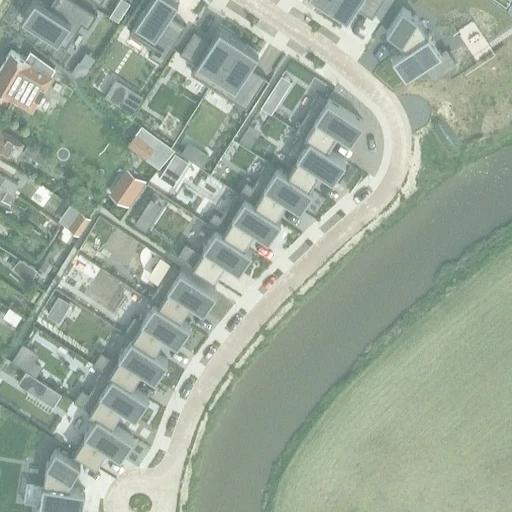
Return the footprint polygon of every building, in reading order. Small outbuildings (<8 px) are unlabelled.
[(37,0),(33,0),(22,18),(66,47),(81,23),(88,27),(97,14),(75,0),(52,0),(48,7),(37,0)] [(176,0),(149,0),(129,32),(153,48),(149,54),(162,62),(186,25),(169,14),(178,1),(176,0)] [(331,0),(327,7),(347,19),(355,6),(372,17),(382,0),(331,0)] [(402,7),(386,32),(402,42),(406,47),(392,56),(405,76),(425,64),(433,77),(455,63),(445,48),(440,52),(418,17),(402,7)] [(194,30),(180,53),(196,63),(191,72),(210,84),(239,40),(219,28),(211,41),(194,30)] [(239,40),(210,84),(246,108),(266,77),(249,66),(258,53),(239,40)] [(29,60),(30,59),(11,48),(0,65),(0,108),(8,95),(9,95),(9,94),(31,107),(51,73),(29,60)] [(282,74),(261,105),(271,112),(292,82),(282,74)] [(319,93),(296,130),(300,133),(301,132),(326,149),(327,148),(337,133),(350,142),(363,122),(319,93)] [(0,144),(1,144),(15,152),(22,140),(0,127),(0,144)] [(136,132),(128,144),(144,156),(153,144),(136,132)] [(287,172),(286,173),(308,187),(309,186),(309,187),(319,171),(332,180),(345,160),(327,148),(326,149),(301,132),(300,133),(288,151),(297,156),(287,172)] [(189,137),(181,149),(203,164),(211,152),(189,137)] [(29,142),(23,151),(45,165),(50,158),(36,149),(37,147),(29,142)] [(176,151),(160,176),(173,184),(189,160),(176,151)] [(239,191),(238,192),(275,216),(276,215),(276,216),(286,200),(300,209),(313,189),(309,187),(309,186),(308,187),(286,173),(287,172),(268,160),(253,184),(246,180),(239,191)] [(128,168),(111,192),(127,204),(144,180),(128,168)] [(0,186),(15,196),(16,194),(13,191),(19,181),(0,169),(0,186)] [(0,196),(11,203),(15,196),(0,186),(0,196)] [(214,209),(206,222),(215,228),(215,227),(244,245),(244,244),(245,245),(254,230),(268,238),(281,218),(276,216),(276,215),(275,216),(238,192),(239,191),(236,190),(221,214),(214,209)] [(162,201),(150,193),(133,220),(145,228),(162,201)] [(77,213),(68,227),(78,234),(90,217),(80,210),(77,213)] [(185,241),(177,253),(215,277),(225,261),(239,270),(252,250),(245,245),(244,244),(244,245),(215,227),(215,228),(201,250),(185,241)] [(29,282),(37,269),(19,258),(11,267),(29,282)] [(172,262),(148,298),(154,301),(179,317),(180,316),(190,301),(203,310),(216,290),(172,262)] [(135,313),(123,331),(131,337),(131,336),(153,350),(153,349),(154,350),(164,335),(177,343),(190,323),(180,316),(179,317),(154,301),(143,318),(135,313)] [(101,350),(93,362),(103,369),(103,368),(130,385),(131,385),(141,370),(154,379),(167,359),(154,350),(153,349),(153,350),(131,336),(131,337),(116,360),(101,350)] [(82,387),(74,400),(96,415),(97,414),(111,423),(112,422),(122,407),(135,416),(148,396),(131,385),(130,385),(103,368),(103,369),(88,392),(82,387)] [(28,391),(14,383),(4,400),(17,408),(28,391)] [(96,415),(74,450),(96,464),(107,448),(120,457),(133,437),(112,422),(111,423),(97,414),(96,415)] [(33,504),(31,511),(58,511),(59,509),(77,511),(81,511),(85,489),(69,486),(70,480),(80,464),(56,448),(46,464),(39,505),(33,504)]
